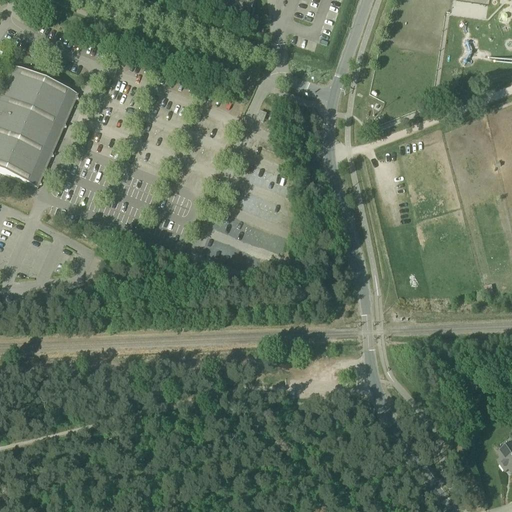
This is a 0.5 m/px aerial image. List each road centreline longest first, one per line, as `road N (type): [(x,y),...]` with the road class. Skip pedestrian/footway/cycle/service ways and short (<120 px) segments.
road 1 (tertiary): [(451,511),(374,381),(361,280),(332,174),(330,114),(366,0)]
road 2 (track): [(224,390),(143,371),(0,370)]
road 3 (track): [(366,147),(511,91)]
